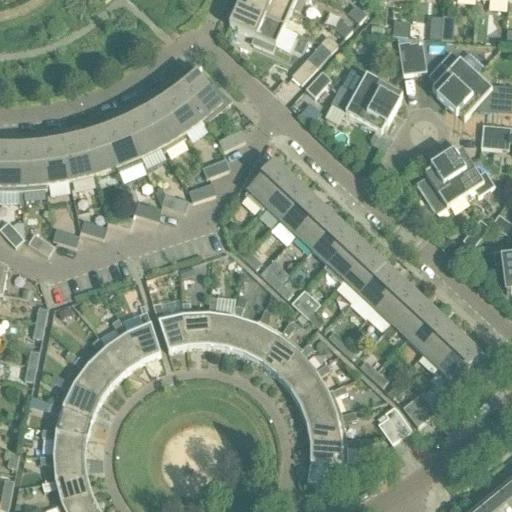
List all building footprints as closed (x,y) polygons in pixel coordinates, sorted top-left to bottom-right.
[(257,0),(242,0),(237,12),(284,33),(292,15),(257,0)] [(257,0),(292,15),(297,0),(257,0)] [(355,11),(348,19),(359,28),(366,20),(355,11)] [(237,12),(229,31),(238,34),(237,35),(254,43),(252,48),(273,57),(284,33),(237,12)] [(342,26),(334,33),(345,43),(352,35),(342,26)] [(371,39),(383,40),(384,30),(372,29),(371,39)] [(438,35),(427,34),(426,34),(426,43),(438,43),(438,38),(438,35)] [(453,37),(442,36),(441,45),(453,45),(453,37)] [(328,40),(320,48),(331,58),(338,50),(328,40)] [(409,49),(409,47),(398,49),(403,80),(414,78),(409,49)] [(422,47),(409,49),(414,78),(426,76),(422,47)] [(317,73),(331,58),(320,48),(307,64),(317,73)] [(317,73),(307,64),(291,81),(301,90),(317,73)] [(431,95),(448,110),(475,80),(459,65),(431,95)] [(351,74),(341,91),(391,119),(402,100),(366,80),(365,82),(351,74)] [(322,77),(305,94),(314,103),(331,85),(322,77)] [(475,80),(448,110),(464,125),(476,112),(479,115),(511,117),(511,91),(496,90),(491,95),(475,80)] [(197,81),(179,96),(205,129),(225,113),(197,81)] [(391,119),(341,91),(331,111),(381,138),(391,119)] [(179,96),(162,108),(185,144),(186,143),(183,139),(202,126),(205,130),(205,129),(179,96)] [(162,108),(143,119),(164,157),(185,144),(162,108)] [(310,114),(304,120),(312,127),(317,121),(310,114)] [(143,119),(124,129),(142,168),(143,168),(140,163),(161,153),(163,157),(164,157),(143,119)] [(124,129),(104,137),(119,177),(142,168),(124,129)] [(483,130),(482,142),(509,144),(510,133),(483,130)] [(223,156),(245,146),(240,135),(218,146),(223,156)] [(104,137),(83,144),(94,180),(116,173),(118,178),(119,177),(104,137)] [(509,144),(482,142),(481,153),(508,155),(509,144)] [(83,144),(63,149),(70,186),(94,180),(83,144)] [(63,149),(41,152),(46,195),(47,195),(47,190),(70,186),(63,149)] [(41,152),(20,154),(22,197),(46,195),(41,152)] [(0,154),(0,196),(22,197),(20,154),(0,154)] [(461,155),(443,167),(465,201),(474,196),(478,202),(494,192),(485,176),(478,181),(461,155)] [(207,184),(229,175),(225,164),(202,173),(207,184)] [(270,172),(256,165),(242,190),(248,196),(245,200),(261,215),(290,184),(274,168),(270,172)] [(416,189),(436,220),(465,201),(443,167),(424,179),(426,183),(416,189)] [(290,184),(261,215),(262,215),(265,212),(280,226),(306,199),(290,184)] [(192,208),(215,200),(211,189),(188,196),(192,208)] [(184,218),(188,206),(165,199),(161,211),(184,218)] [(306,199),(280,226),(296,241),(322,213),(306,199)] [(157,227),(161,215),(138,208),(134,219),(157,227)] [(322,213),(296,241),(312,256),(337,228),(322,213)] [(130,235),(134,224),(111,217),(107,228),(130,235)] [(511,229),(498,220),(491,230),(511,244),(511,241),(511,229)] [(472,254),(489,232),(480,224),(462,246),(472,254)] [(235,243),(243,234),(234,225),(226,234),(235,243)] [(103,244),(107,233),(84,226),(80,237),(103,244)] [(0,235),(15,253),(24,245),(8,227),(0,234),(0,235)] [(337,228),(312,256),(327,270),(324,273),(324,274),(353,243),(337,228)] [(76,253),(79,242),(56,234),(53,246),(76,253)] [(48,262),(54,252),(34,239),(28,249),(48,262)] [(448,240),(441,249),(449,255),(456,246),(448,240)] [(353,243),(324,274),(340,289),(369,258),(353,243)] [(234,254),(245,264),(251,257),(240,247),(234,254)] [(511,262),(507,264),(506,255),(493,257),(494,271),(502,270),(506,298),(511,296),(511,262)] [(251,257),(245,264),(256,274),(262,267),(251,257)] [(369,258),(340,289),(341,289),(344,286),(359,300),(385,272),(369,258)] [(0,298),(3,299),(8,271),(0,266),(0,298)] [(178,275),(180,282),(192,278),(190,271),(178,275)] [(385,272),(359,300),(375,315),(401,287),(385,272)] [(265,283),(276,294),(283,287),(272,276),(265,283)] [(157,281),(145,285),(148,296),(160,292),(157,281)] [(210,286),(209,297),(220,297),(220,286),(210,286)] [(283,287),(276,294),(287,303),(293,297),(283,287)] [(401,287),(375,315),(390,329),(391,329),(416,302),(401,287)] [(23,293),(21,303),(32,305),(34,295),(23,293)] [(257,331),(244,361),(261,370),(282,339),(266,330),(278,303),(272,297),(258,326),(256,331),(257,331)] [(236,310),(244,312),(248,302),(239,299),(236,310)] [(208,320),(207,352),(226,355),(234,319),(216,316),(218,303),(210,301),(208,315),(208,320)] [(391,329),(390,329),(383,337),(389,343),(397,335),(406,344),(432,317),(416,302),(391,329)] [(297,313),(308,323),(315,316),(303,306),(297,313)] [(161,307),(153,309),(168,358),(188,353),(183,317),(164,321),(161,307)] [(184,316),(183,317),(188,353),(207,352),(208,320),(191,321),(190,307),(182,308),(184,316)] [(234,319),(226,355),(244,361),(257,331),(256,331),(240,326),(244,312),(236,310),(234,319)] [(73,319),(70,311),(59,315),(61,323),(73,319)] [(39,312),(36,328),(45,329),(48,314),(39,312)] [(145,332),(128,339),(127,340),(142,368),(161,360),(147,316),(140,319),(145,332)] [(315,316),(308,323),(319,333),(325,326),(315,316)] [(432,317),(406,344),(422,359),(448,331),(432,317)] [(119,339),(104,349),(103,349),(126,378),(142,368),(127,340),(128,339),(119,323),(112,328),(119,339)] [(289,327),(282,339),(261,370),(276,382),(302,355),(301,354),(287,343),(296,332),(289,327)] [(36,328),(33,342),(42,343),(45,329),(36,328)] [(448,331),(422,359),(438,374),(464,346),(448,331)] [(328,342),(340,352),(346,346),(335,335),(328,342)] [(101,358),(89,370),(88,370),(113,392),(126,378),(103,349),(104,349),(99,342),(92,348),(101,358)] [(319,356),(326,349),(320,343),(316,347),(317,354),(319,356)] [(346,346),(340,352),(350,363),(357,356),(346,346)] [(464,346),(438,374),(454,389),(480,361),(464,346)] [(302,355),(276,382),(289,396),(315,377),(315,376),(303,363),(313,354),(308,348),(301,354),(302,355)] [(31,354),(28,370),(36,372),(40,356),(31,354)] [(85,375),(74,390),(73,390),(101,407),(113,392),(88,370),(89,370),(70,354),(65,361),(85,375)] [(360,372),(371,382),(377,375),(366,365),(360,372)] [(315,377),(289,396),(299,412),(328,398),(328,397),(318,382),(331,375),(326,368),(315,376),(315,377)] [(28,370),(25,384),(34,386),(36,372),(28,370)] [(377,375),(371,382),(382,392),(388,385),(377,375)] [(67,393),(58,410),(58,411),(93,424),(101,407),(73,390),(74,390),(58,380),(55,387),(67,393)] [(405,391),(398,385),(390,394),(397,400),(405,391)] [(328,398),(299,412),(306,430),(342,420),(341,419),(335,402),(348,397),(345,390),(332,395),(328,397),(328,398)] [(422,398),(412,405),(427,424),(436,417),(422,398)] [(427,424),(412,405),(403,412),(417,432),(427,424)] [(61,418),(56,436),(55,437),(87,443),(93,424),(58,411),(58,410),(51,407),(48,415),(61,418)] [(482,431),(497,419),(488,408),(473,421),(482,431)] [(385,419),(388,423),(401,443),(411,436),(398,416),(394,413),(385,419)] [(342,420),(306,430),(310,449),(347,445),(343,426),(357,423),(355,416),(341,419),(342,420)] [(401,443),(388,423),(378,430),(392,449),(401,443)] [(33,433),(25,431),(23,441),(32,442),(33,433)] [(55,442),(53,460),(53,462),(85,462),(87,443),(55,437),(56,436),(37,432),(37,441),(55,442)] [(347,445),(310,449),(310,468),(307,487),(308,488),(308,486),(314,486),(319,484),(323,481),(326,477),(327,471),(347,472),(347,451),(361,451),(360,444),(347,445)] [(11,456),(8,471),(17,472),(20,458),(11,456)] [(53,462),(53,460),(40,461),(41,469),(53,468),(55,485),(55,487),(87,481),(85,462),(53,462)] [(55,487),(55,485),(42,488),(44,495),(56,492),(61,510),(92,500),(87,481),(55,487)] [(511,511),(511,483),(496,497),(508,511),(511,511)] [(5,484),(2,499),(11,501),(14,486),(5,484)] [(508,511),(496,497),(477,511),(508,511)] [(2,499),(0,510),(0,511),(9,511),(11,501),(2,499)] [(61,510),(56,511),(55,511),(97,511),(92,500),(61,510)]
